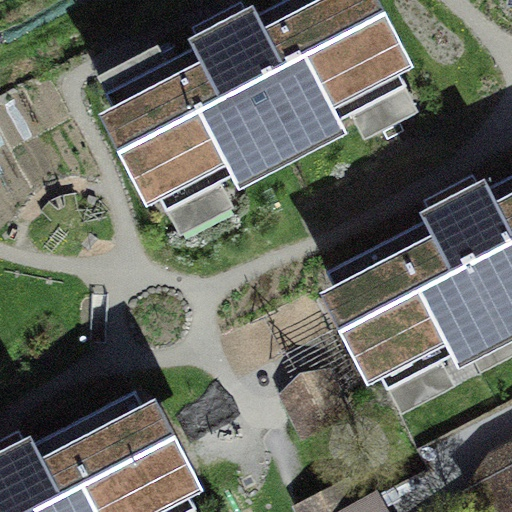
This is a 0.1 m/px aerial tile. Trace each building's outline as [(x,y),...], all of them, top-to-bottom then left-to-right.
[(405,87),(360,0),(285,0),(104,94),(165,211),(405,87)] [(511,323),(511,175),(326,272),(386,388),(511,323)] [(330,373),(283,394),(302,437),(349,415),(330,373)] [(0,511),(187,511),(196,508),(135,390),(0,459),(0,511)] [(511,511),(511,444),(489,456),(507,491),(474,507),(476,511),(511,511)] [(302,511),(348,511),(357,508),(346,487),(302,510),(302,511)]
